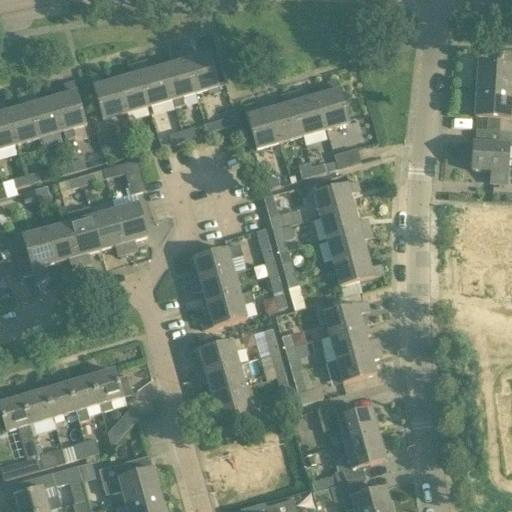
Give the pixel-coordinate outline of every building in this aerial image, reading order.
[(208,56),(194,60),(191,49),(181,52),(194,97),(218,91),(208,56)] [(185,107),(183,101),(194,97),(181,52),(172,55),(175,66),(162,70),(171,104),(172,104),(174,110),(185,107)] [(162,70),(149,73),(145,63),(135,66),(148,111),(171,104),(162,70)] [(129,79),(115,83),(125,117),(148,111),(135,66),(126,69),(129,79)] [(511,68),(477,66),(475,93),(511,95),(511,70),(511,68)] [(115,83),(102,87),(99,76),(89,79),(92,90),(101,124),(125,117),(115,83)] [(325,85),(328,96),(315,100),(325,133),(349,127),(339,93),(336,82),(325,85)] [(85,128),(76,95),(73,84),(62,87),(65,98),(52,102),(61,135),(62,135),(64,141),(74,138),(73,132),(85,128)] [(315,100),(302,104),(298,93),(289,95),(302,140),(325,133),(315,100)] [(511,107),(510,107),(511,95),(475,93),(474,119),(485,120),(485,133),(511,134),(511,107)] [(52,102),(39,105),(36,94),(26,97),(38,141),(61,135),(52,102)] [(282,109),(270,113),(279,146),(302,140),(289,95),(279,98),(282,109)] [(19,111),(6,114),(15,148),(38,141),(26,97),(15,100),(19,111)] [(242,108),(247,119),(246,120),(255,153),(279,146),(270,113),(257,116),(253,105),(242,108)] [(6,114),(0,116),(0,152),(15,148),(6,114)] [(204,127),(206,136),(236,128),(234,119),(204,127)] [(193,131),(180,134),(182,143),(196,140),(193,131)] [(505,188),(506,175),(506,162),(511,162),(511,134),(485,133),(475,132),(474,146),(473,146),(471,173),(489,174),(488,187),(505,188)] [(171,146),(182,143),(180,134),(169,137),(171,146)] [(147,144),(134,148),(136,156),(149,153),(147,144)] [(136,156),(134,148),(122,151),(125,160),(136,156)] [(333,158),(335,165),(337,173),(360,166),(356,152),(333,158)] [(83,162),(70,166),(72,175),(86,171),(83,162)] [(136,163),(103,173),(106,184),(117,180),(117,179),(125,177),(130,199),(145,194),(136,163)] [(313,179),(310,170),(309,165),(298,168),(300,174),(299,174),(301,183),(313,179)] [(62,178),(72,175),(70,166),(59,169),(62,178)] [(313,179),(325,175),(323,167),(310,170),(313,179)] [(105,184),(106,184),(103,173),(80,179),(83,189),(105,183),(105,184)] [(37,175),(24,179),(27,188),(40,184),(37,175)] [(15,192),(27,188),(24,179),(1,186),(5,201),(7,201),(6,199),(16,196),(15,192)] [(69,193),(83,189),(80,179),(66,183),(69,193)] [(267,193),(280,190),(277,179),(264,183),(267,193)] [(313,197),(319,220),(352,210),(348,197),(360,194),(357,185),(313,197)] [(46,190),(34,193),(37,202),(49,199),(46,190)] [(24,205),(37,202),(34,193),(22,196),(24,205)] [(262,200),(271,233),(281,230),(272,197),(262,200)] [(136,254),(133,244),(147,240),(138,207),(114,214),(126,257),(136,254)] [(356,223),(352,210),(319,220),(326,243),(369,231),(367,221),(356,223)] [(511,213),(470,211),(468,238),(511,241),(511,213)] [(100,253),(113,249),(117,260),(126,257),(114,214),(91,220),(100,253)] [(86,257),(100,253),(91,220),(68,227),(81,270),(90,267),(86,257)] [(55,266),(67,262),(70,273),(81,270),(68,227),(46,233),(55,266)] [(287,254),(281,230),(271,233),(277,256),(287,254)] [(365,257),(362,244),(372,241),(369,231),(326,243),(332,266),(365,257)] [(255,234),(264,267),(273,265),(264,232),(255,234)] [(44,280),(41,270),(55,266),(46,233),(22,240),(31,272),(30,273),(33,283),(44,280)] [(511,241),(468,238),(467,264),(510,266),(511,242),(511,241)] [(226,251),(226,252),(193,262),(197,274),(186,277),(188,287),(232,274),(229,263),(242,259),(238,247),(226,251)] [(365,257),(332,266),(339,290),(359,285),(372,281),(383,278),(380,267),(369,270),(365,257)] [(1,263),(0,263),(0,280),(6,277),(11,287),(23,282),(13,260),(3,265),(1,263)] [(281,267),(285,279),(294,277),(290,264),(281,267)] [(467,264),(465,291),(509,294),(510,266),(467,264)] [(279,286),(273,265),(264,267),(270,289),(279,286)] [(239,297),(232,274),(188,287),(191,297),(202,294),(206,307),(239,297)] [(297,289),(294,277),(285,279),(288,291),(297,289)] [(246,323),(242,308),(253,305),(250,294),(239,297),(206,307),(210,320),(199,323),(201,334),(213,330),(213,332),(246,323)] [(321,312),(323,317),(322,317),(329,340),(362,331),(358,317),(369,314),(366,303),(361,305),(358,295),(349,298),(341,300),(331,303),(333,308),(321,312)] [(286,310),(283,298),(274,300),(277,312),(286,310)] [(366,343),(362,331),(329,340),(335,363),(379,350),(376,340),(366,343)] [(262,335),(269,358),(278,356),(272,332),(262,335)] [(280,340),(283,352),(293,349),(289,337),(280,340)] [(238,342),(230,345),(198,354),(201,366),(191,369),(194,380),(237,368),(233,353),(240,351),(238,342)] [(283,352),(290,375),(302,372),(299,360),(296,361),(293,349),(283,352)] [(382,360),(379,350),(335,363),(342,388),(376,378),(372,364),(382,360)] [(272,370),(275,382),(285,379),(278,356),(269,358),(260,361),(263,373),(272,370)] [(207,386),(211,400),(244,391),(237,368),(194,380),(196,389),(207,386)] [(305,370),(302,372),(290,375),(296,397),(311,393),(305,370)] [(121,402),(121,401),(131,398),(125,379),(115,382),(113,373),(88,380),(96,408),(99,416),(112,412),(110,405),(121,402)] [(291,402),(285,379),(275,382),(282,404),(291,402)] [(96,408),(88,380),(67,386),(75,415),(78,425),(89,422),(86,412),(96,408)] [(51,422),(75,415),(67,386),(42,394),(51,422)] [(250,415),(244,391),(211,400),(214,412),(204,415),(206,426),(217,423),(217,424),(250,415)] [(29,429),(51,422),(42,394),(21,400),(29,429)] [(511,397),(500,399),(511,471),(511,397)] [(38,457),(29,429),(21,400),(0,405),(0,420),(5,436),(16,432),(26,463),(0,470),(0,474),(2,484),(42,473),(38,457)] [(331,437),(338,435),(342,449),(377,439),(370,412),(347,419),(343,405),(315,413),(319,427),(322,435),(330,433),(331,437)] [(106,436),(110,451),(138,421),(128,412),(106,436)] [(342,449),(345,458),(341,460),(336,469),(338,475),(334,476),(337,489),(365,481),(362,470),(384,464),(377,439),(342,449)] [(94,442),(83,445),(87,460),(98,456),(94,442)] [(75,449),(61,453),(61,451),(59,452),(63,467),(87,460),(83,445),(74,447),(75,449)] [(59,452),(38,457),(42,473),(63,467),(59,452)] [(105,499),(121,494),(125,509),(159,499),(147,459),(98,473),(105,499)] [(58,511),(60,511),(55,490),(72,486),(78,505),(86,503),(76,469),(20,484),(23,497),(12,500),(15,511),(58,511)] [(365,481),(337,489),(312,496),(314,501),(332,496),(334,505),(342,503),(344,511),(351,511),(352,511),(351,511),(388,511),(383,492),(361,499),(357,485),(365,483),(365,481)] [(162,511),(159,499),(125,509),(125,511),(162,511)] [(241,511),(295,511),(293,502),(265,509),(264,506),(241,511)] [(88,511),(86,503),(78,505),(72,507),(72,511),(88,511)]
